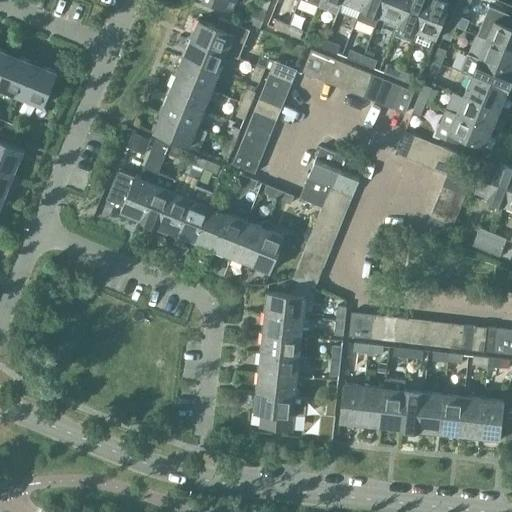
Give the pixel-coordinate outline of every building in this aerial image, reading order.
[(202,0),(233,12),(238,0),(202,0)] [(271,0),(262,0),(259,7),(267,10),(271,0)] [(342,1),(343,2),(343,0),(321,0),(321,3),(319,8),(336,15),(342,1)] [(343,0),(343,2),(361,9),(365,0),(343,0)] [(376,26),(380,17),(386,0),(365,0),(361,9),(357,19),(376,26)] [(386,0),(380,17),(399,25),(408,0),(386,0)] [(395,34),(413,41),(429,0),(408,0),(399,25),(395,34)] [(442,0),(429,0),(413,41),(432,49),(450,3),(442,0)] [(477,36),(486,40),(511,50),(511,15),(489,6),(477,36)] [(265,14),(256,10),(250,24),(259,28),(265,14)] [(454,11),(449,24),(457,28),(462,14),(454,11)] [(273,28),(287,34),(290,25),(276,19),(273,28)] [(199,20),(191,39),(228,54),(236,35),(199,20)] [(457,28),(449,24),(443,38),(451,41),(457,28)] [(290,25),(287,34),(301,39),(304,31),(290,25)] [(328,36),(334,39),(338,30),(332,28),(328,36)] [(310,43),(324,49),(327,40),(314,35),(310,43)] [(191,39),(183,57),(220,72),(228,54),(191,39)] [(327,40),(324,49),(338,54),(341,46),(327,40)] [(511,50),(486,40),(479,58),(511,71),(511,50)] [(439,48),(433,61),(442,65),(442,63),(448,66),(452,57),(446,55),(447,51),(439,48)] [(0,73),(8,54),(0,50),(0,73)] [(303,72),(323,81),(332,58),(312,50),(303,72)] [(347,58),(360,63),(364,55),(351,50),(347,58)] [(0,73),(0,87),(19,95),(32,63),(8,54),(0,73)] [(364,55),(360,63),(374,69),(378,61),(364,55)] [(183,57),(176,76),(213,91),(220,72),(183,57)] [(323,81),(333,85),(342,62),(332,58),(323,81)] [(461,72),(471,77),(507,91),(511,79),(511,71),(479,58),(475,69),(464,65),(461,72)] [(275,61),(270,74),(292,83),(297,70),(275,61)] [(442,65),(433,61),(428,75),(436,78),(442,65)] [(333,85),(343,89),(352,66),(342,62),(333,85)] [(32,63),(19,95),(43,105),(56,73),(32,63)] [(266,68),(258,65),(252,80),(260,83),(266,68)] [(384,73),(398,79),(401,70),(388,65),(384,73)] [(343,89),(353,93),(362,70),(352,66),(343,89)] [(238,78),(240,73),(234,70),(231,76),(238,78)] [(353,93),(364,97),(373,75),(362,70),(353,93)] [(401,70),(398,79),(412,84),(415,76),(401,70)] [(270,74),(260,99),(282,107),(292,83),(270,74)] [(364,97),(374,101),(383,79),(373,75),(364,97)] [(176,76),(168,94),(205,109),(213,91),(176,76)] [(471,77),(464,95),(500,110),(507,91),(471,77)] [(374,101),(384,105),(393,83),(383,79),(374,101)] [(384,105),(395,109),(404,87),(393,83),(384,105)] [(424,85),(418,98),(427,102),(427,101),(432,103),(437,90),(424,85)] [(404,87),(395,109),(405,114),(414,92),(404,87)] [(248,89),(242,102),(251,105),(256,92),(248,89)] [(168,94),(161,113),(198,128),(205,109),(168,94)] [(464,95),(456,113),(492,128),(500,110),(464,95)] [(427,102),(418,98),(413,112),(421,115),(427,102)] [(260,99),(255,112),(276,121),(282,107),(260,99)] [(251,105),(242,102),(236,116),(245,120),(251,105)] [(492,128),(456,113),(445,109),(439,123),(438,123),(432,137),(439,140),(440,138),(457,144),(460,137),(484,147),(492,129),(492,128)] [(255,112),(249,125),(271,134),(276,121),(255,112)] [(198,128),(161,113),(153,131),(190,147),(199,150),(207,131),(198,128)] [(0,133),(3,135),(8,122),(0,118),(0,133)] [(8,122),(3,135),(14,140),(20,127),(8,122)] [(249,125),(244,138),(266,147),(271,134),(249,125)] [(233,126),(227,139),(236,142),(241,129),(233,126)] [(127,148),(143,155),(150,139),(133,132),(127,148)] [(395,154),(408,159),(417,137),(404,132),(395,154)] [(408,159),(421,164),(430,142),(417,137),(408,159)] [(266,147),(244,138),(233,164),(255,173),(266,147)] [(156,139),(149,157),(163,163),(167,154),(166,153),(170,145),(156,139)] [(236,142),(227,139),(222,153),(230,157),(236,142)] [(0,140),(0,168),(13,174),(22,150),(0,140)] [(421,164),(434,170),(443,148),(430,142),(421,164)] [(170,145),(166,153),(167,154),(180,159),(184,150),(170,145)] [(321,147),(305,187),(327,196),(331,186),(339,166),(343,156),(321,147)] [(447,175),(443,186),(466,195),(471,184),(450,176),(459,154),(443,148),(434,170),(447,175)] [(190,163),(193,164),(189,175),(182,172),(173,191),(158,227),(177,234),(192,198),(191,198),(199,179),(198,179),(202,168),(203,169),(207,160),(193,155),(190,163)] [(365,165),(343,156),(339,166),(361,175),(365,165)] [(221,166),(207,160),(203,169),(217,174),(221,166)] [(485,198),(504,205),(511,185),(511,166),(500,161),(498,166),(487,162),(474,192),(486,197),(485,198)] [(339,166),(331,186),(353,196),(361,175),(339,166)] [(0,168),(0,196),(3,197),(13,174),(0,168)] [(222,176),(240,183),(244,175),(225,168),(222,176)] [(140,219),(155,183),(135,175),(134,178),(119,172),(108,199),(123,205),(120,211),(140,219)] [(158,227),(173,191),(177,181),(159,173),(155,183),(140,219),(158,227)] [(244,175),(240,183),(254,189),(258,181),(244,175)] [(264,193),(278,199),(281,191),(267,185),(264,193)] [(177,234),(195,242),(210,206),(215,193),(197,186),(192,198),(177,234)] [(331,186),(327,196),(349,206),(353,196),(331,186)] [(443,186),(439,196),(462,205),(466,195),(443,186)] [(300,198),(322,207),(327,196),(305,187),(300,198)] [(281,191),(278,199),(291,204),(294,196),(281,191)] [(327,196),(322,207),(345,216),(349,206),(327,196)] [(439,196),(435,206),(458,215),(462,205),(439,196)] [(195,242),(214,249),(229,213),(210,206),(195,242)] [(435,206),(431,216),(454,225),(458,215),(435,206)] [(322,207),(319,216),(341,225),(345,216),(322,207)] [(214,249),(232,257),(247,221),(229,213),(214,249)] [(319,216),(314,227),(337,236),(341,225),(319,216)] [(454,225),(431,216),(426,226),(449,236),(454,225)] [(232,257),(251,264),(265,228),(247,221),(232,257)] [(311,235),(310,237),(332,246),(337,236),(314,227),(311,235)] [(265,228),(251,264),(270,272),(285,236),(265,228)] [(473,245),(485,250),(492,233),(480,228),(473,245)] [(300,231),(295,245),(305,249),(306,247),(310,237),(311,235),(300,231)] [(492,233),(485,250),(500,256),(507,239),(492,233)] [(310,237),(306,247),(329,256),(332,246),(310,237)] [(305,249),(302,257),(324,266),(329,256),(306,247),(305,249)] [(302,257),(298,268),(320,277),(324,266),(302,257)] [(320,277),(298,268),(293,279),(316,287),(320,277)] [(268,292),(265,313),(304,317),(306,296),(268,292)] [(338,306),(337,320),(345,321),(347,307),(338,306)] [(349,336),(372,338),(375,315),(352,312),(349,336)] [(265,313),(263,332),(302,337),(304,317),(265,313)] [(372,338),(383,340),(386,316),(375,315),(372,338)] [(383,340),(394,341),(397,317),(386,316),(383,340)] [(394,341),(405,342),(408,318),(397,317),(394,341)] [(405,342),(428,345),(430,321),(408,318),(405,342)] [(345,321),(337,320),(335,335),(344,336),(345,321)] [(428,345),(439,346),(442,322),(430,321),(428,345)] [(439,346),(450,347),(453,323),(442,322),(439,346)] [(450,347),(461,348),(464,325),(453,323),(450,347)] [(461,348),(472,349),(475,326),(464,325),(461,348)] [(472,349),(484,351),(486,327),(475,326),(472,349)] [(484,351),(495,352),(497,328),(486,327),(484,351)] [(511,329),(497,328),(495,352),(511,353),(511,329)] [(263,332),(261,352),(299,357),(302,337),(263,332)] [(354,352),(367,353),(368,344),(355,343),(354,352)] [(368,344),(367,353),(383,355),(384,346),(368,344)] [(334,345),(332,359),(341,360),(343,346),(334,345)] [(394,356),(407,358),(408,349),(395,347),(394,356)] [(408,349),(407,358),(423,359),(424,350),(408,349)] [(261,352),(259,372),(297,376),(299,357),(261,352)] [(433,360),(447,362),(448,353),(434,352),(433,360)] [(448,353),(447,362),(463,363),(463,355),(448,353)] [(473,365),(487,366),(489,358),(474,356),(473,365)] [(489,358),(487,366),(502,368),(503,363),(503,359),(489,358)] [(341,360),(332,359),(330,375),(339,376),(341,360)] [(385,373),(386,364),(378,363),(377,372),(385,373)] [(259,372),(257,392),(295,396),(297,376),(259,372)] [(340,422),(360,424),(365,384),(344,382),(340,422)] [(360,424),(380,426),(385,387),(365,384),(360,424)] [(329,385),(328,399),(337,400),(338,386),(329,385)] [(380,426),(400,428),(404,389),(385,387),(380,426)] [(400,428),(420,430),(424,391),(404,389),(400,428)] [(420,430),(440,433),(444,393),(424,391),(420,430)] [(295,396),(257,392),(254,412),(260,413),(259,428),(293,432),(294,417),(293,417),(293,414),(305,415),(307,397),(295,396)] [(440,433),(459,435),(464,395),(444,393),(440,433)] [(459,435),(479,437),(484,397),(464,395),(459,435)] [(484,397),(479,437),(500,439),(504,400),(484,397)] [(337,400),(328,399),(326,414),(335,415),(337,400)]
